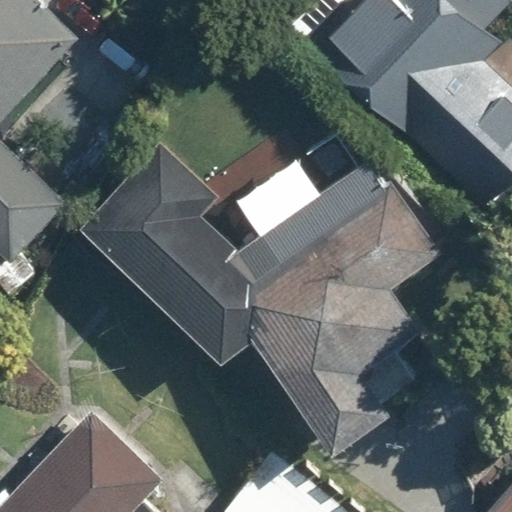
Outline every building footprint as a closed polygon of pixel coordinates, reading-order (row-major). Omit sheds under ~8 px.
[(0,0),(0,239),(15,253),(69,197),(0,132),(0,113),(78,31),(45,0),(0,0)] [(404,101),(496,196),(511,180),(511,84),(478,49),(498,30),(468,0),(363,0),(323,40),(390,108),(404,101)] [(222,194),(158,132),(76,217),(221,358),(253,324),(330,448),(392,410),(364,365),(422,329),(394,285),(444,253),(381,151),(237,240),(206,211),(222,194)] [(136,511),(133,508),(166,476),(99,407),(0,502),(0,511),(136,511)] [(511,511),(511,475),(486,502),(496,511),(511,511)]
